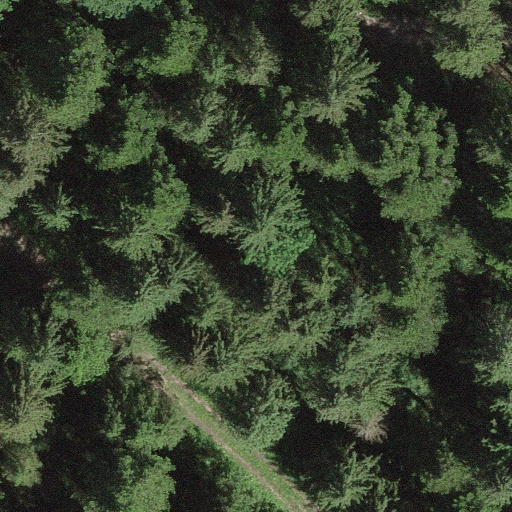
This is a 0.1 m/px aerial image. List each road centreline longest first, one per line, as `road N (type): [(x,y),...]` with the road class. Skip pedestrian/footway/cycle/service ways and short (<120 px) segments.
road 1 (track): [(81,0),(232,36),(511,77)]
road 2 (track): [(311,511),(207,413),(59,292),(0,228)]
